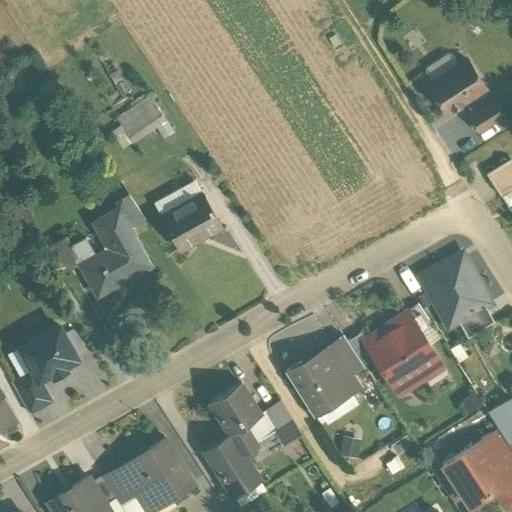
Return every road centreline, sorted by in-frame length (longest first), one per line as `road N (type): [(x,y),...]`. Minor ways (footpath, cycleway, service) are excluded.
road 1 (residential): [(0,482),(289,320),(479,228)]
road 2 (residential): [(479,228),(357,28)]
